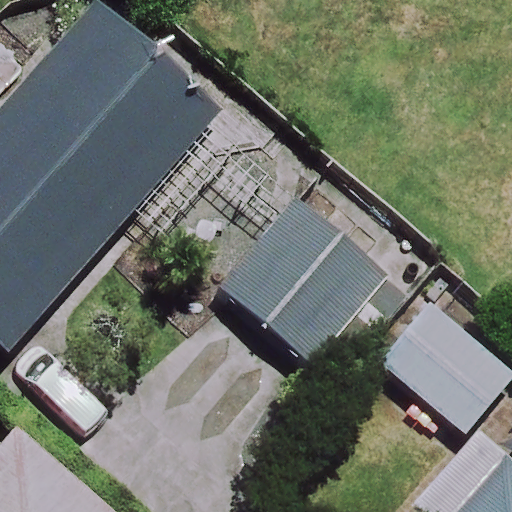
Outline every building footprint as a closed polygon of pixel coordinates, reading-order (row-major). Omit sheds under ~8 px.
[(128,222),(149,241),(194,189),(257,243),(298,195),(91,17),(0,122),(0,363),(4,366),(128,222)] [(318,382),(386,292),(298,226),(230,317),(318,382)] [(508,389),(424,317),(376,373),(459,445),(508,389)] [(92,511),(8,442),(0,451),(0,511),(92,511)] [(511,511),(511,485),(466,446),(408,511),(511,511)]
